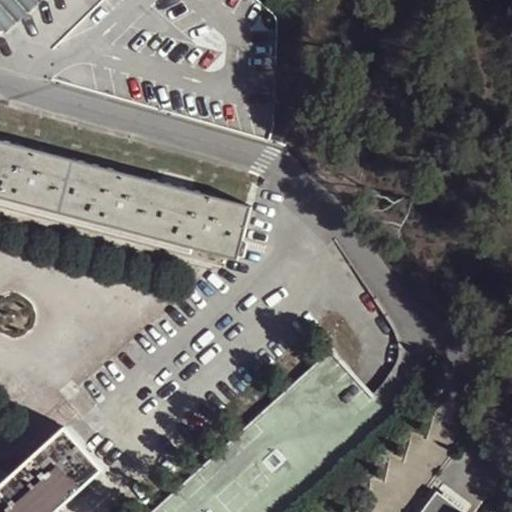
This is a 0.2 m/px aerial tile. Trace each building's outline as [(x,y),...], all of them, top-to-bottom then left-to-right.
[(0,0),(0,34),(39,0),(0,0)] [(71,162),(0,142),(0,198),(57,214),(71,162)] [(159,185),(71,162),(57,214),(145,237),(159,185)] [(247,208),(159,185),(145,237),(234,261),(247,208)] [(276,511),(389,409),(331,345),(147,511),(276,511)] [(0,511),(57,511),(101,473),(62,430),(8,479),(0,486),(0,511)] [(468,511),(435,488),(417,511),(468,511)]
